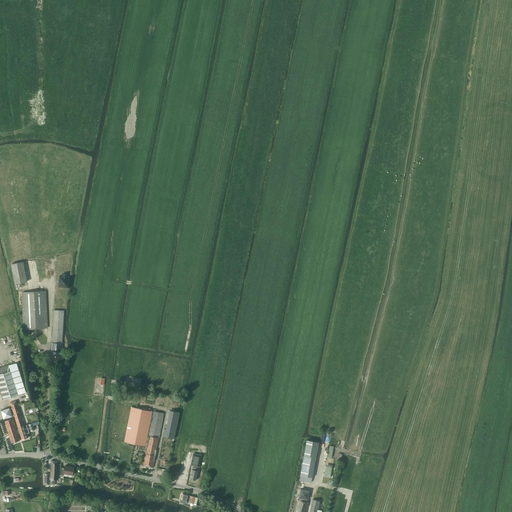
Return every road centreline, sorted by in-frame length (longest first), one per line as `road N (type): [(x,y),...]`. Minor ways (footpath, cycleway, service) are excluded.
road 1 (track): [(185,348),(254,0)]
road 2 (unclassified): [(242,511),(174,484),(37,454),(0,456)]
